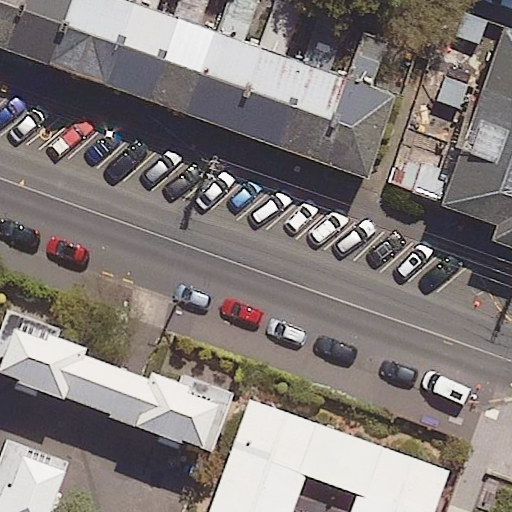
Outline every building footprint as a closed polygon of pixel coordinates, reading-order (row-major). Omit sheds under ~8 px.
[(0,0),(0,36),(393,175),(427,80),(198,0),(0,0)] [(511,18),(498,14),(451,149),(413,136),(397,182),(489,214),(484,229),(511,238),(511,18)] [(225,386),(0,312),(0,387),(202,454),(225,386)] [(232,395),(191,511),(276,511),(291,472),(341,489),(332,511),(419,511),(436,464),(232,395)] [(0,511),(42,511),(60,459),(0,438),(0,511)]
